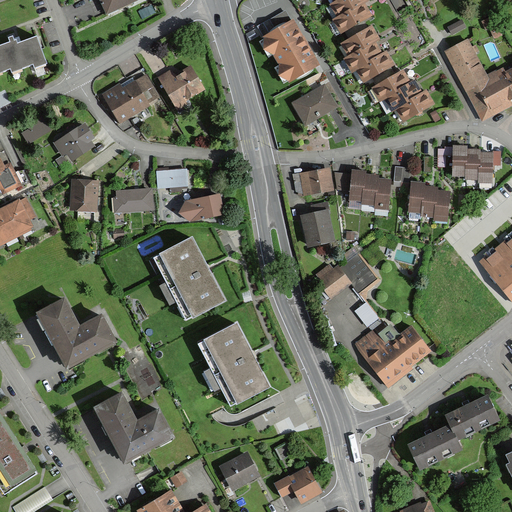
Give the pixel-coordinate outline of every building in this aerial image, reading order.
[(98,0),(105,14),(134,0),(98,0)] [(357,0),(326,0),(329,6),(333,4),(340,17),(336,19),(343,32),(347,29),(350,33),(352,38),(344,43),(351,55),(347,58),(354,71),(358,68),(366,81),(374,76),(377,80),(379,84),(375,87),(382,100),(387,97),(394,110),(398,107),(406,120),(414,115),(417,116),(420,113),(421,111),(429,106),(424,96),(422,93),(418,96),(412,86),(410,83),(406,86),(404,82),(399,73),(390,78),(388,74),(385,70),(389,67),(384,58),(382,54),(378,57),(373,48),(370,44),(375,42),(373,38),(367,29),(363,32),(361,27),(358,23),(364,20),(359,12),(358,10),(356,7),(361,5),(357,0)] [(494,25),(492,20),(483,25),(485,30),(494,25)] [(460,21),(447,28),(451,35),(464,28),(460,21)] [(319,69),(293,24),(266,40),(291,85),(319,69)] [(0,69),(1,69),(2,73),(20,66),(21,70),(44,61),(36,37),(16,44),(16,42),(15,41),(13,41),(12,37),(7,39),(9,43),(0,46),(0,69)] [(508,100),(508,99),(494,72),(485,77),(472,54),(477,51),(474,46),(470,48),(466,41),(445,52),(481,120),(491,114),(489,110),(508,100)] [(495,74),(494,72),(508,99),(511,97),(511,61),(511,62),(511,63),(511,71),(504,76),(501,70),(495,74)] [(170,71),(157,79),(173,106),(174,105),(202,88),(191,69),(174,78),(170,71)] [(118,121),(147,104),(135,84),(122,92),(118,85),(102,95),(118,121)] [(317,117),(326,112),(334,107),(323,87),(309,95),(310,96),(308,97),(307,96),(293,104),(303,122),(314,115),(315,117),(316,116),(317,117)] [(32,139),(31,138),(47,128),(41,118),(28,126),(30,130),(22,134),(27,142),(32,139)] [(78,130),(61,141),(72,158),(89,146),(85,141),(91,137),(84,126),(78,130)] [(477,180),(478,180),(491,181),(492,166),(497,166),(497,158),(492,158),(492,154),(484,154),(479,154),(479,151),(473,151),(466,151),(466,148),(465,148),(460,148),(452,147),(451,174),(464,174),(464,177),(465,177),(477,177),(477,180)] [(62,156),(55,160),(59,166),(66,162),(62,156)] [(0,182),(3,189),(15,183),(7,168),(4,170),(0,161),(0,182)] [(394,167),(393,182),(407,183),(409,168),(394,167)] [(326,177),(325,170),(299,175),(299,173),(292,175),(294,186),(301,185),(303,195),(311,193),(329,190),(328,183),(330,182),(329,176),(326,177)] [(156,173),(157,188),(171,187),(170,178),(168,178),(167,172),(156,173)] [(387,207),(390,181),(386,181),(377,180),(377,177),(373,177),(364,176),(365,173),(364,173),(360,173),(351,172),(350,177),(343,176),(341,191),(349,191),(347,208),(360,209),(360,210),(374,211),(374,206),(387,207)] [(85,184),(85,183),(73,182),(71,209),(83,209),(83,205),(94,206),(95,184),(85,184)] [(437,189),(436,189),(431,189),(423,188),(424,185),(423,185),(418,184),(410,183),(407,209),(409,210),(408,218),(417,219),(419,217),(420,214),(433,215),(433,218),(447,219),(449,193),(444,193),(436,192),(437,189)] [(151,209),(149,191),(117,193),(117,199),(113,200),(114,211),(151,209)] [(184,207),(187,221),(221,213),(218,196),(191,202),(192,206),(184,207)] [(2,210),(0,210),(0,241),(29,226),(27,221),(34,218),(24,199),(18,202),(2,210)] [(332,241),(325,211),(302,217),(308,246),(332,241)] [(122,230),(112,231),(113,238),(123,238),(122,230)] [(183,321),(224,300),(192,237),(151,258),(183,321)] [(511,298),(511,297),(511,238),(481,263),(490,274),(490,275),(510,300),(511,298)] [(328,266),(316,275),(321,281),(333,272),(328,266)] [(321,281),(318,283),(329,297),(349,282),(338,268),(333,272),(321,281)] [(100,316),(78,328),(63,300),(38,313),(38,314),(65,363),(68,362),(69,365),(113,341),(100,316)] [(384,382),(427,348),(413,330),(392,346),(390,343),(396,338),(384,323),(355,346),(384,382)] [(226,408),(266,387),(234,324),(194,345),(226,408)] [(120,394),(95,407),(122,457),(125,456),(127,459),(141,451),(171,435),(157,411),(135,422),(120,394)] [(446,418),(450,428),(455,437),(470,430),(472,433),(483,428),(481,424),(497,417),(488,398),(470,407),(468,403),(462,406),(464,410),(446,418)] [(0,438),(10,433),(0,416),(0,438)] [(425,436),(426,439),(408,448),(417,466),(432,459),(434,462),(445,457),(444,454),(460,446),(455,437),(450,428),(433,436),(431,433),(425,436)] [(0,438),(0,476),(9,491),(36,474),(10,433),(0,438)] [(287,445),(277,451),(283,461),(293,456),(287,445)] [(242,483),(256,476),(244,454),(222,466),(232,485),(241,481),(242,483)] [(294,490),(300,501),(318,491),(307,471),(305,469),(289,478),(288,476),(273,484),(280,498),(294,490)] [(179,473),(171,478),(176,487),(185,481),(179,473)] [(143,511),(177,511),(165,493),(141,508),(143,511)] [(419,504),(421,509),(412,511),(431,511),(427,502),(420,505),(420,504),(419,504)]
